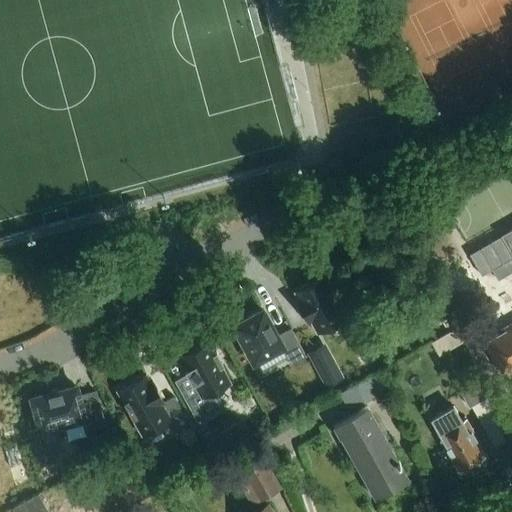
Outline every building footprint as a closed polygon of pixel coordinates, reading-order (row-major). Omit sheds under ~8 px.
[(505,332),(486,342),(501,369),(511,362),(511,227),(502,233),(511,250),(511,322),(503,327),(505,332)] [(322,277),(296,292),(299,298),(296,300),(309,322),(312,321),(318,331),(344,317),(322,277)] [(262,310),(248,318),(234,326),(254,361),(280,346),(291,365),(306,356),(290,328),(276,336),(262,310)] [(457,327),(466,346),(483,337),(484,336),(475,321),(473,318),(457,326),(457,327)] [(192,355),(181,361),(197,391),(185,398),(197,420),(223,406),(213,389),(228,381),(220,366),(223,364),(216,352),(213,354),(206,342),(190,351),(192,355)] [(325,344),(308,353),(327,387),(344,377),(325,344)] [(377,370),(339,393),(350,411),(388,389),(377,370)] [(144,375),(118,390),(143,434),(168,419),(171,424),(185,416),(174,396),(163,402),(151,380),(148,382),(144,375)] [(105,424),(95,391),(78,396),(75,386),(32,398),(40,429),(83,418),(86,429),(105,424)] [(456,471),(482,456),(475,444),(479,442),(465,418),(462,420),(453,404),(429,417),(439,434),(436,436),(456,471)] [(373,483),(379,480),(386,491),(393,487),(394,489),(405,482),(405,481),(407,480),(366,406),(332,425),(339,438),(345,434),(373,483)] [(216,427),(202,435),(212,453),(226,445),(216,427)] [(253,441),(230,455),(244,478),(238,482),(253,506),(282,489),(253,441)] [(13,510),(9,511),(45,511),(35,493),(11,507),(13,510)]
